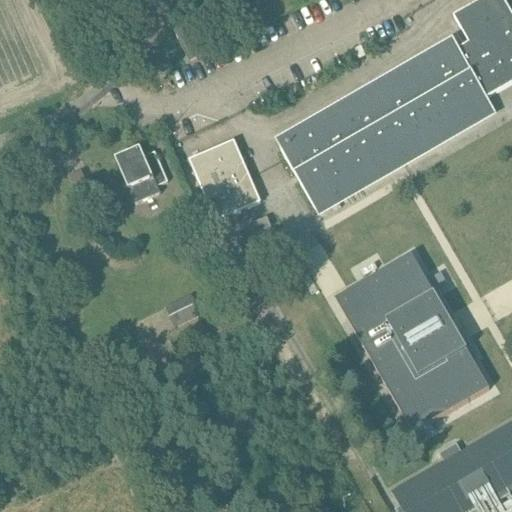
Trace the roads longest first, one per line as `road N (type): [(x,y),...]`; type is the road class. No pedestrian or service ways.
road 1 (unknown): [(95,95),(228,68),(376,0)]
road 2 (unclassified): [(0,142),(95,95),(168,0)]
